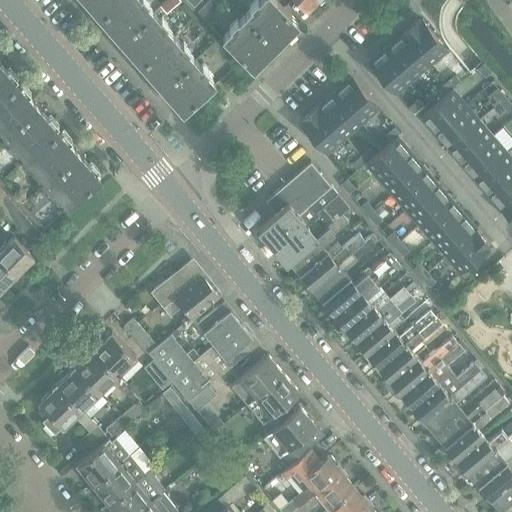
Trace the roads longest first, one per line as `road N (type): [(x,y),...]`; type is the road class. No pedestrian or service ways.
road 1 (residential): [(442,511),(172,193)]
road 2 (residential): [(172,193),(360,0)]
road 3 (residential): [(172,193),(5,0)]
road 4 (residential): [(3,365),(172,193)]
